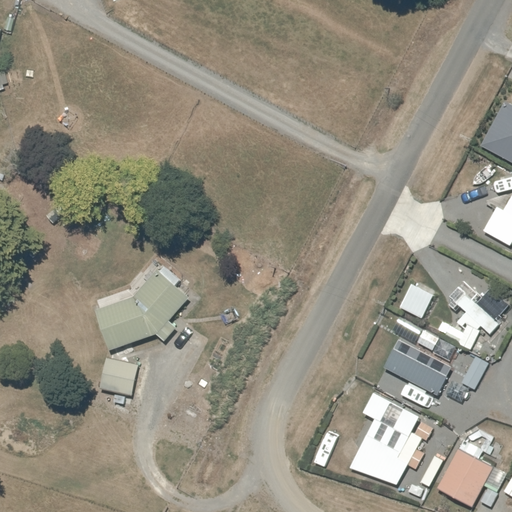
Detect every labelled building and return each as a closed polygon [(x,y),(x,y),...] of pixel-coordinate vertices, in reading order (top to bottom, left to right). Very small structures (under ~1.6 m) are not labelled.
[(511,215),(497,207),(484,230),(511,246),(511,243),(511,215)] [(196,296),(163,265),(135,295),(99,306),(113,347),(160,334),(162,333),(167,338),(182,323),(176,317),(196,296)] [(434,295),(411,284),(400,308),(423,319),(434,295)] [(492,289),(473,312),(490,327),(510,305),(492,289)] [(452,324),(446,335),(472,350),(483,330),(470,323),(466,332),(452,324)] [(447,378),(393,349),(383,368),(438,396),(447,378)] [(479,357),(463,384),(476,392),(492,365),(479,357)] [(142,363),(109,358),(104,389),(138,394),(142,363)] [(397,460),(410,466),(414,459),(416,454),(425,435),(383,415),(366,451),(395,464),(397,460)] [(493,466),(456,448),(436,489),(473,507),(493,466)] [(420,481),(431,487),(446,462),(435,455),(420,481)] [(438,498),(413,487),(408,500),(433,510),(438,498)]
